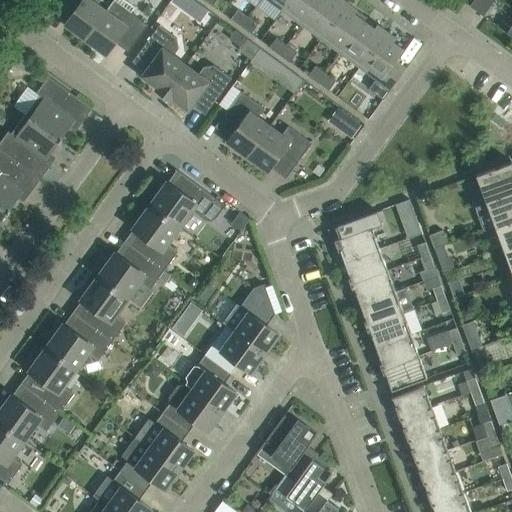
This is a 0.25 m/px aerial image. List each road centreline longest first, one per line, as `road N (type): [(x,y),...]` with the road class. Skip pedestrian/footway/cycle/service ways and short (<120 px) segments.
road 1 (residential): [(0,356),(162,132)]
road 2 (residential): [(453,33),(343,184),(276,215)]
road 3 (residential): [(0,280),(127,106)]
road 4 (residential): [(190,511),(313,342)]
road 5 (residential): [(376,511),(313,342)]
road 6 (residential): [(276,215),(162,132)]
road 7 (residential): [(313,342),(277,243),(276,215)]
road 8 (residential): [(127,106),(22,29)]
